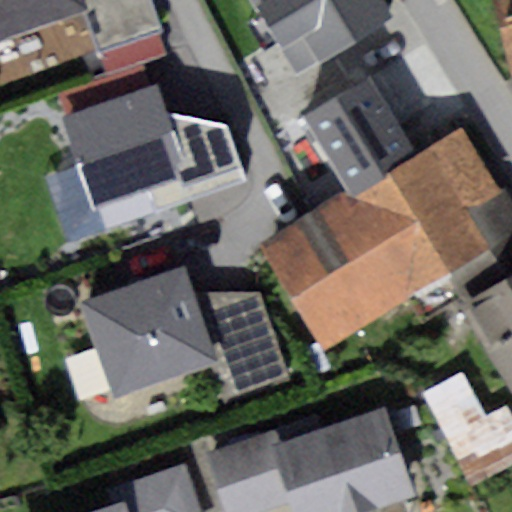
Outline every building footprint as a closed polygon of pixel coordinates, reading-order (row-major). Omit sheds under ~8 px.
[(0,0),(0,43),(87,20),(80,0),(0,0)] [(149,0),(80,0),(87,20),(100,61),(162,42),(149,0)] [(388,0),(254,0),(307,90),(407,31),(388,0)] [(511,0),(496,0),(511,60),(511,0)] [(353,207),(270,255),(329,357),(492,264),(470,225),(503,206),(452,116),(406,142),(374,86),(305,125),(353,207)] [(158,94),(68,124),(99,216),(191,185),(199,211),(252,193),(232,134),(178,152),(158,94)] [(182,279),(86,314),(120,406),(216,371),(182,279)] [(286,382),(270,286),(218,295),(234,391),(286,382)] [(511,289),(464,319),(511,396),(511,289)] [(470,383),(426,407),(477,501),(511,482),(511,422),(511,421),(495,430),(470,383)] [(295,440),(213,466),(227,511),(420,511),(393,426),(300,455),(295,440)] [(112,497),(116,511),(204,511),(191,471),(112,497)]
